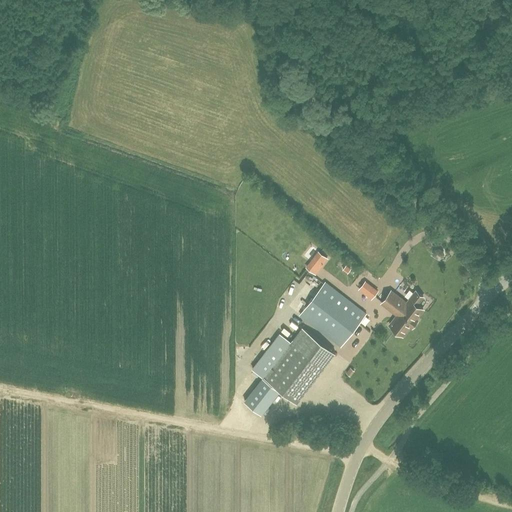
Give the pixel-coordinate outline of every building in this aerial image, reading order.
[(318,251),(305,267),(315,275),(328,258),(318,251)] [(341,347),(367,313),(326,281),(300,315),(341,347)] [(365,294),(372,285),(365,281),(358,289),(365,294)] [(378,290),(372,285),(365,294),(371,299),(378,290)] [(391,291),(382,303),(397,315),(389,325),(403,336),(423,310),(417,305),(423,297),(416,291),(407,303),(391,291)] [(292,341),(265,376),(297,401),(335,352),(303,327),(292,341)] [(265,376),(292,341),(282,332),(254,368),(265,376)] [(353,367),(348,372),(352,377),(358,372),(353,367)] [(261,414),(280,391),(263,378),(245,401),(261,414)]
